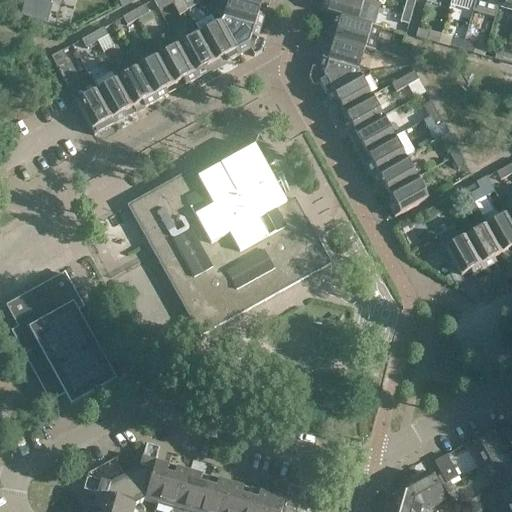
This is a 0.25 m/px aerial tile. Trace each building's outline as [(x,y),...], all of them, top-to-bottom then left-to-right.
[(260,6),(238,0),(228,0),(223,20),(258,31),(262,18),(257,16),(260,6)] [(363,1),(360,0),(324,0),(320,13),(334,17),(335,17),(356,23),(357,22),(363,1)] [(407,0),(406,0),(403,12),(411,14),(415,2),(407,0)] [(475,0),(475,2),(498,8),(499,0),(475,0)] [(511,0),(499,0),(498,8),(511,12),(511,0)] [(186,13),(180,2),(172,6),(178,17),(186,13)] [(144,7),(133,13),(137,21),(148,15),(144,7)] [(411,14),(403,12),(400,24),(408,26),(411,14)] [(137,21),(133,13),(122,19),(126,27),(137,21)] [(335,17),(334,17),(331,30),(330,30),(328,39),(364,50),(364,49),(374,52),(380,30),(370,27),(371,26),(357,22),(356,23),(335,17)] [(258,31),(223,20),(222,21),(220,25),(237,58),(249,51),(253,58),(260,54),(264,42),(256,40),(258,31)] [(237,58),(220,25),(219,25),(199,36),(214,64),(223,59),(226,64),(237,58)] [(103,29),(99,32),(92,36),(96,43),(107,37),(103,29)] [(429,34),(417,30),(415,38),(427,42),(429,34)] [(96,43),(92,36),(81,42),(85,50),(96,43)] [(214,64),(199,36),(178,48),(196,80),(207,74),(205,69),(214,64)] [(364,50),(328,39),(325,49),(321,62),(357,72),(364,50)] [(451,40),(448,48),(461,51),(463,43),(451,40)] [(475,47),(463,43),(461,51),(473,55),(475,47)] [(383,55),(395,59),(398,51),(386,47),(383,55)] [(196,80),(178,48),(158,58),(173,86),(182,82),(184,86),(196,80)] [(410,54),(398,51),(395,59),(408,62),(410,54)] [(65,60),(61,52),(50,58),(55,66),(65,60)] [(496,53),(494,61),(506,64),(508,56),(496,53)] [(173,86),(158,58),(137,70),(155,103),(167,96),(164,91),(173,86)] [(357,72),(321,62),(319,71),(311,69),(308,81),(312,88),(318,85),(325,96),(358,78),(357,72)] [(155,103),(137,70),(117,81),(135,114),(155,103)] [(112,73),(91,84),(96,93),(114,125),(135,114),(117,81),(112,73)] [(417,81),(413,73),(402,80),(406,88),(417,81)] [(369,98),(358,78),(325,96),(331,108),(337,105),(342,114),(369,98)] [(406,88),(402,80),(391,86),(395,94),(406,88)] [(90,83),(70,94),(93,137),(114,125),(96,93),(91,84),(90,83)] [(381,118),(369,98),(342,114),(346,123),(342,126),(348,137),(381,118)] [(436,115),(430,104),(422,108),(428,119),(436,115)] [(442,126),(436,115),(428,119),(434,130),(442,126)] [(392,139),(381,118),(348,137),(355,148),(359,146),(364,154),(392,139)] [(127,208),(135,223),(199,338),(282,292),(330,266),(293,200),(285,204),(275,187),(279,184),(277,181),(278,181),(285,193),(288,192),(279,176),(276,178),(274,175),(270,177),(265,169),(273,164),(257,135),(228,151),(233,160),(197,179),(193,171),(127,208)] [(404,159),(392,139),(364,154),(369,164),(364,166),(371,178),(404,159)] [(459,155),(453,144),(445,148),(451,160),(459,155)] [(465,167),(459,155),(451,160),(457,171),(465,167)] [(415,180),(404,159),(371,178),(377,190),(382,187),(387,195),(415,180)] [(511,175),(507,168),(495,174),(500,181),(511,175)] [(427,201),(415,180),(387,195),(392,204),(387,207),(394,219),(427,201)] [(481,192),(477,184),(466,190),(470,198),(481,192)] [(470,198),(466,190),(455,196),(459,204),(470,198)] [(439,215),(435,207),(424,214),(428,221),(439,215)] [(511,226),(507,216),(485,227),(501,256),(511,251),(511,253),(511,226)] [(501,256),(485,227),(465,239),(484,272),(496,266),(493,260),(501,256)] [(484,272),(465,239),(444,250),(460,278),(469,274),(472,279),(484,272)] [(82,308),(64,275),(62,276),(6,307),(18,329),(11,333),(49,403),(63,395),(70,407),(114,383),(103,363),(77,315),(75,312),(82,308)] [(471,448),(483,469),(511,453),(511,452),(501,432),(471,448)] [(138,470),(124,478),(139,505),(143,502),(156,506),(166,470),(165,469),(166,467),(155,464),(159,450),(145,446),(138,470)] [(511,478),(511,453),(483,469),(493,488),(511,478)] [(445,457),(433,465),(440,476),(445,474),(450,483),(458,479),(445,457)] [(177,511),(188,473),(166,467),(165,469),(166,470),(156,506),(171,511),(170,511),(177,511)] [(199,511),(209,479),(188,473),(177,511),(199,511)] [(445,502),(429,473),(403,487),(427,511),(445,502)] [(445,474),(440,476),(437,478),(444,491),(451,486),(450,483),(445,474)] [(124,478),(110,486),(86,478),(82,492),(96,496),(93,508),(95,508),(95,509),(104,511),(132,511),(134,507),(139,505),(124,478)] [(511,503),(511,478),(493,488),(504,508),(511,503)] [(199,511),(222,511),(230,485),(209,479),(199,511)] [(244,511),(251,491),(230,485),(222,511),(244,511)] [(458,498),(451,486),(444,491),(451,503),(454,501),(458,498)] [(284,501),(271,497),(271,499),(270,498),(266,511),(295,511),(302,491),(288,487),(284,501)] [(426,511),(427,511),(403,487),(396,496),(390,511),(426,511)] [(244,511),(266,511),(270,498),(271,499),(271,497),(251,491),(244,511)]
